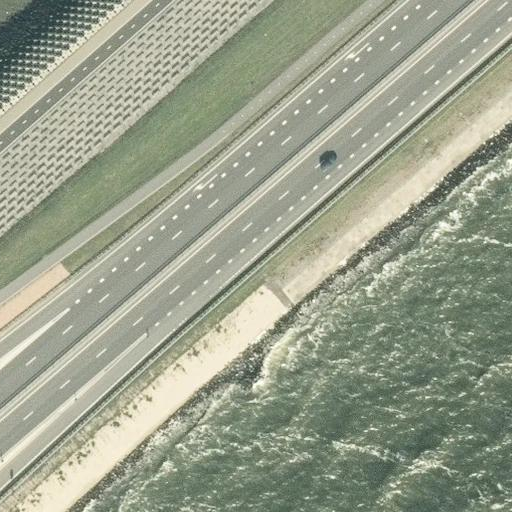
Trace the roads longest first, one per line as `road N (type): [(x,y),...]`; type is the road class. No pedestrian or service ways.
road 1 (motorway): [(444,0),(72,322)]
road 2 (motorway): [(132,319),(501,0)]
road 3 (motorway): [(0,462),(132,319)]
road 4 (motorway): [(0,432),(132,319)]
